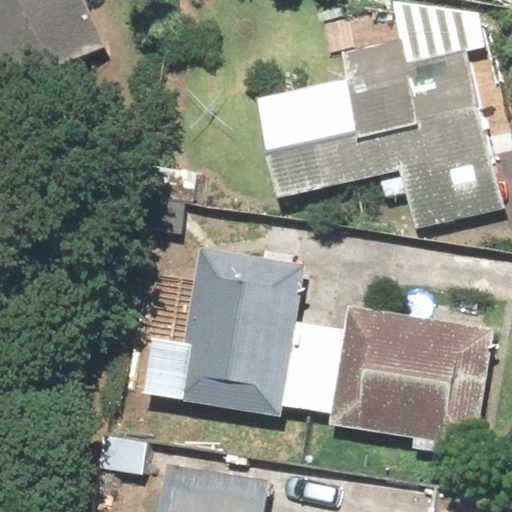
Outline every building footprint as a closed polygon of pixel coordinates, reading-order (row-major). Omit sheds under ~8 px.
[(89,0),(0,0),(0,73),(18,110),(119,61),(89,0)] [(489,21),(403,6),(412,47),(354,60),(361,93),(271,113),(293,214),(416,187),(427,239),(511,220),(511,184),(487,71),(499,68),(489,21)] [(346,337),(313,334),(318,266),(208,257),(200,360),(164,357),(160,406),(339,420),(346,337)] [(508,331),(360,316),(346,439),(495,455),(508,331)] [(170,511),(276,511),(285,457),(182,441),(170,511)]
